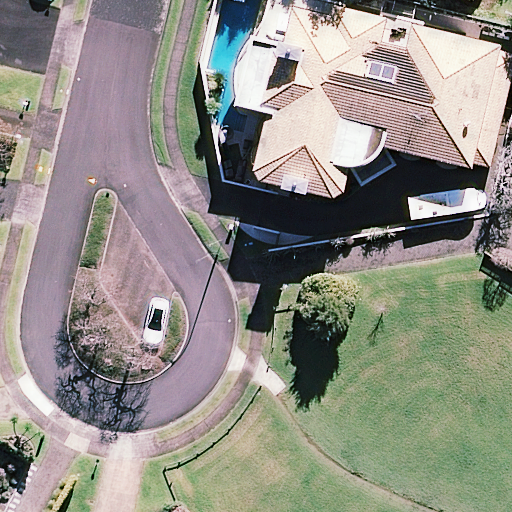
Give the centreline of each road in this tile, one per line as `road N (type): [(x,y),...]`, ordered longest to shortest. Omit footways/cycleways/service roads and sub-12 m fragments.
road 1 (residential): [(93,122),(173,249),(202,319),(180,379),(126,403),(92,399),(54,376),(39,316)]
road 2 (residential): [(39,316),(93,122)]
road 3 (residential): [(93,122),(123,0)]
